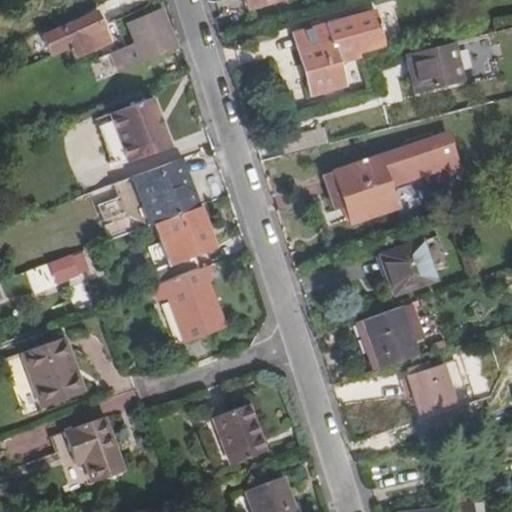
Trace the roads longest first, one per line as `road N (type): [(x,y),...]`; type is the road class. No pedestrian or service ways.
road 1 (residential): [(297,341),(187,0)]
road 2 (residential): [(351,511),(297,341)]
road 3 (residential): [(297,341),(150,393)]
